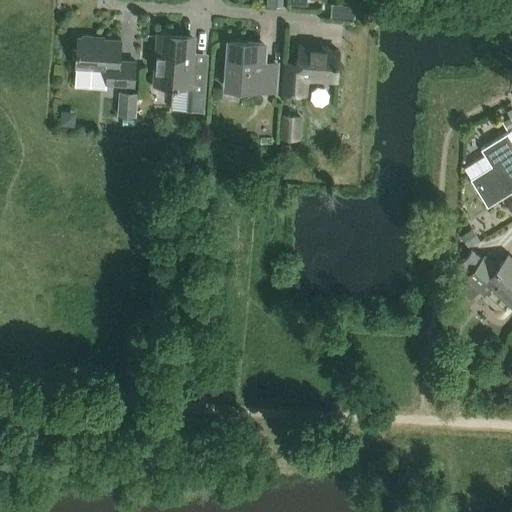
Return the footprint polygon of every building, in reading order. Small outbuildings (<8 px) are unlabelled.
[(356,4),(331,3),(331,16),(355,17),(356,4)] [(79,36),(75,86),(107,88),(107,83),(135,85),(136,61),(120,60),(122,39),(79,36)] [(160,36),(156,84),(173,85),(171,109),(205,111),(208,62),(192,61),(194,38),(160,36)] [(276,92),(278,64),(264,63),(265,45),(230,42),(227,84),(261,87),(261,91),(276,92)] [(337,80),(340,50),(300,47),(299,62),(286,61),(284,91),(306,93),(307,78),(337,80)] [(136,118),(138,94),(121,93),(119,117),(136,118)] [(279,113),(278,138),(298,139),(300,115),(279,113)] [(511,121),(509,116),(501,121),(506,130),(511,125),(511,121)] [(511,139),(507,131),(481,147),(491,164),(470,177),(487,206),(511,190),(511,139)] [(280,143),(279,153),(289,153),(289,144),(280,143)] [(472,228),(461,235),(468,246),(479,239),(472,228)] [(471,249),(457,264),(458,268),(484,292),(497,304),(497,305),(496,307),(496,308),(496,310),(497,311),(498,312),(499,313),(501,313),(503,313),(504,313),(505,312),(511,306),(511,305),(511,257),(507,253),(496,266),(483,255),(481,257),(471,249)] [(185,366),(175,365),(174,375),(184,375),(185,366)]
